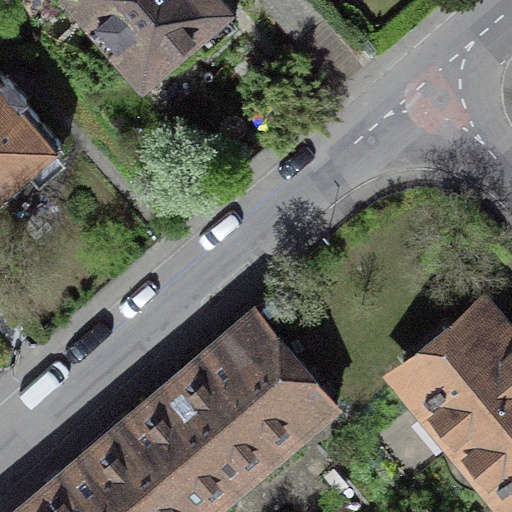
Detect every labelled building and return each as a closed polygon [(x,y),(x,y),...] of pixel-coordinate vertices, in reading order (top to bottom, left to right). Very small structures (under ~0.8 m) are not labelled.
[(205,48),(235,23),(215,0),(83,0),(144,71),(191,31),(205,48)] [(311,30),(325,18),(309,0),(261,0),(297,42),(311,30)] [(0,197),(64,143),(16,87),(0,67),(0,197)] [(511,343),(482,307),(405,371),(511,500),(511,343)] [(39,497),(20,511),(187,511),(328,393),(259,311),(118,429),(116,427),(113,430),(115,433),(90,454),(88,451),(84,454),(86,456),(47,488),(48,489),(39,497)]
